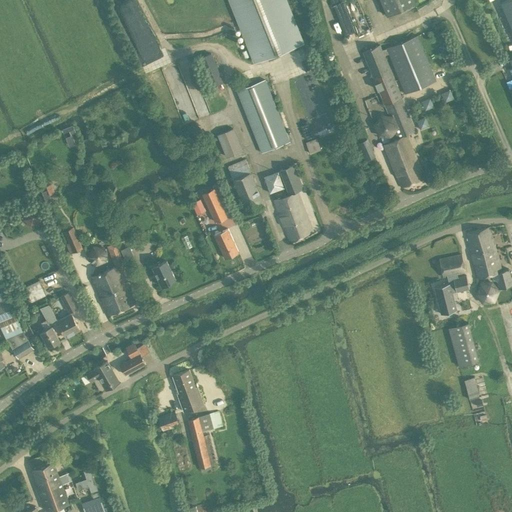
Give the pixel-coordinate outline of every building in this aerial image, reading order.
[(304,43),(287,0),(228,0),(254,63),(304,43)] [(415,4),(413,0),(380,0),(387,16),(415,4)] [(511,0),(506,0),(502,2),(511,25),(511,0)] [(382,50),(379,44),(362,52),(379,91),(388,114),(390,113),(394,114),(403,136),(383,144),(401,187),(424,177),(407,137),(409,136),(408,134),(415,130),(383,54),(388,52),(405,93),(435,80),(416,34),(386,47),(386,48),(382,50)] [(211,53),(199,58),(211,87),(223,82),(211,53)] [(261,151),(289,139),(265,80),(236,92),(261,151)] [(453,96),(450,89),(441,93),(444,99),(453,96)] [(433,104),(430,98),(422,101),(424,108),(433,104)] [(427,126),(423,118),(417,120),(420,129),(427,126)] [(227,156),(242,150),(233,128),(218,134),(227,156)] [(375,155),(368,137),(356,142),(363,160),(375,155)] [(321,149),(317,138),(306,142),(310,153),(321,149)] [(259,216),(265,213),(262,206),(264,205),(245,159),(228,167),(246,212),(256,208),(259,216)] [(289,194),(274,199),(289,240),(312,231),(298,191),(297,190),(303,188),(294,164),(280,170),(289,194)] [(270,193),(285,188),(279,171),(264,176),(270,193)] [(215,223),(227,218),(219,199),(228,195),(221,181),(212,185),(214,188),(202,193),(215,223)] [(206,210),(200,198),(192,202),(198,214),(206,210)] [(499,287),(511,283),(511,280),(509,268),(501,270),(489,226),(466,232),(478,276),(491,273),(493,278),(497,280),(499,287)] [(82,248),(72,227),(63,231),(73,253),(82,248)] [(225,258),(238,251),(228,228),(214,235),(225,258)] [(113,234),(116,242),(122,240),(119,232),(113,234)] [(96,266),(108,261),(107,247),(93,244),(87,256),(96,266)] [(458,273),(465,271),(461,253),(439,258),(443,276),(448,275),(449,275),(457,273),(458,273)] [(161,286),(175,279),(166,260),(152,266),(161,286)] [(107,314),(135,302),(118,264),(91,276),(107,314)] [(449,282),(434,286),(441,313),(457,310),(452,292),(457,291),(453,278),(458,277),(457,273),(449,275),(448,275),(449,282)] [(458,277),(453,278),(457,291),(469,288),(466,275),(458,277)] [(0,321),(15,315),(10,303),(0,279),(0,321)] [(32,302),(46,295),(39,280),(25,287),(32,302)] [(77,308),(68,292),(61,296),(70,312),(77,308)] [(50,324),(57,320),(49,304),(41,307),(47,319),(41,322),(45,329),(40,331),(48,346),(60,340),(52,325),(51,326),(50,324)] [(71,313),(57,320),(66,337),(79,329),(71,313)] [(10,334),(22,329),(15,315),(0,321),(0,324),(5,337),(10,335),(10,334)] [(478,360),(468,323),(450,328),(461,365),(478,360)] [(10,334),(10,335),(5,337),(6,339),(12,348),(18,357),(33,348),(22,329),(10,334)] [(124,376),(144,365),(139,355),(119,366),(124,376)] [(119,380),(107,359),(94,367),(95,368),(87,373),(91,380),(94,378),(99,387),(101,387),(105,386),(106,388),(119,380)] [(189,368),(172,374),(178,389),(176,389),(183,410),(204,403),(196,382),(194,382),(189,368)] [(201,430),(223,425),(219,410),(187,419),(199,466),(210,463),(201,430)] [(158,416),(163,430),(179,425),(174,411),(158,416)] [(68,511),(67,509),(73,507),(70,501),(68,502),(61,483),(72,479),(69,471),(59,475),(53,460),(32,467),(47,510),(50,509),(50,511),(68,511)] [(83,468),(87,478),(76,482),(78,489),(89,485),(91,492),(98,490),(90,466),(83,468)] [(85,511),(105,511),(100,496),(82,502),(85,511)]
